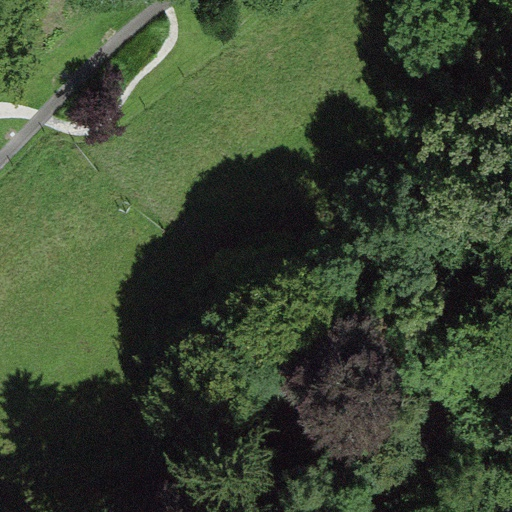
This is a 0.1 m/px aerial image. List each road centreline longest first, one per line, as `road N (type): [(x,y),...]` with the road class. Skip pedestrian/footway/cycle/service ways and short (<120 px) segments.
road 1 (track): [(346,511),(511,319)]
road 2 (track): [(173,0),(120,41),(0,173)]
